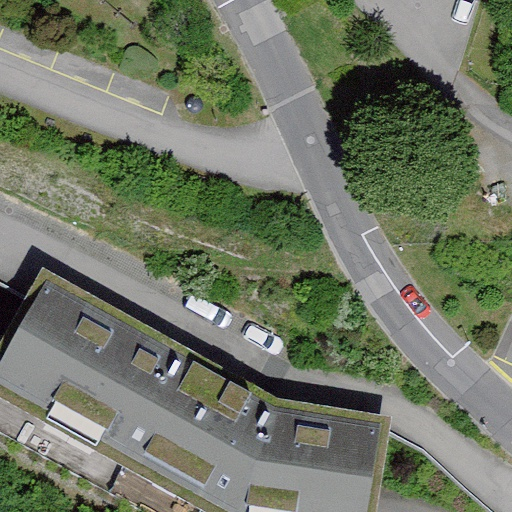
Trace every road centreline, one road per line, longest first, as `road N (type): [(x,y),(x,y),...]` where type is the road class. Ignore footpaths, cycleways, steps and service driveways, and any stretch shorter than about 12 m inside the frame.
road 1 (unclassified): [(246,0),(338,244),(437,369),(511,429)]
road 2 (track): [(355,0),(456,93),(476,131),(511,151)]
